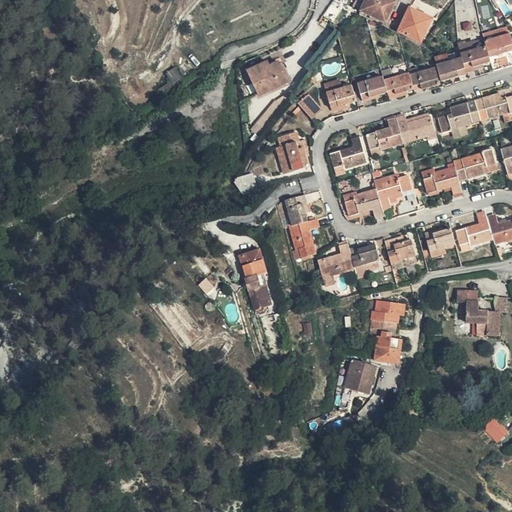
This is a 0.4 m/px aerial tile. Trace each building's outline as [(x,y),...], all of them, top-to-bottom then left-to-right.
[(390,0),(365,0),(360,11),(385,23),(395,2),(390,0)] [(433,14),(410,2),(407,7),(431,19),(433,14)] [(431,19),(407,7),(396,30),(420,42),(431,19)] [(511,41),(510,34),(485,41),(486,46),(490,58),(511,52),(511,41)] [(485,41),(484,38),(458,46),(459,51),(460,54),(486,46),(485,41)] [(490,58),(486,46),(460,54),(462,58),(465,70),(491,63),(490,58)] [(460,54),(459,51),(434,59),(436,66),(462,58),(460,54)] [(436,66),(441,82),(467,74),(465,70),(462,58),(436,66)] [(267,61),(259,65),(263,72),(270,68),(269,66),(267,61)] [(263,72),(259,65),(248,70),(260,96),(288,83),(279,64),(270,68),(263,72)] [(408,69),(409,73),(410,76),(417,74),(416,71),(415,67),(408,69)] [(161,95),(183,81),(175,68),(166,74),(171,81),(158,89),(161,95)] [(410,76),(414,90),(421,88),(422,91),(440,85),(434,68),(421,73),(417,74),(410,76)] [(390,70),(381,72),(382,77),(383,81),(393,78),(392,75),(390,70)] [(383,81),(387,92),(388,97),(407,92),(414,90),(410,76),(409,73),(397,77),(393,78),(383,81)] [(383,81),(382,77),(357,84),(361,99),(387,92),(383,81)] [(326,93),(337,90),(336,87),(335,82),(324,85),(326,93)] [(357,101),(352,86),(341,88),(337,90),(326,93),(331,109),(347,104),(357,101)] [(290,92),(276,101),(284,108),(293,96),(293,95),(290,92)] [(407,92),(388,97),(389,100),(408,95),(407,92)] [(500,94),(475,100),(481,120),(502,115),(510,112),(510,114),(511,112),(511,96),(501,100),(500,94)] [(308,96),(300,104),(312,118),(321,110),(308,96)] [(481,120),(475,100),(450,107),(451,115),(438,118),(442,133),(452,130),(451,129),(460,126),(481,120)] [(251,130),(260,138),(275,118),(284,108),(276,101),(251,130)] [(331,109),(331,113),(348,108),(347,104),(331,109)] [(511,121),(510,114),(510,112),(502,115),(504,123),(511,121)] [(408,124),(405,116),(396,119),(403,144),(427,137),(426,134),(434,132),(430,117),(408,124)] [(403,144),(396,119),(387,122),(389,129),(366,135),(373,158),(382,155),(381,150),(403,144)] [(451,129),(452,130),(453,137),(462,134),(460,126),(451,129)] [(295,130),(291,127),(281,130),(283,138),(288,157),(289,159),(279,162),(283,173),(310,166),(303,142),(299,143),(295,130)] [(437,140),(434,132),(426,134),(427,137),(428,143),(437,140)] [(283,138),(278,140),(275,141),(280,159),(288,157),(283,138)] [(360,138),(351,140),(353,148),(330,154),(335,170),(344,167),(344,169),(367,163),(360,138)] [(511,146),(500,150),(508,177),(511,175),(511,146)] [(492,151),(453,162),(454,163),(454,166),(459,182),(485,174),(483,168),(496,164),(492,151)] [(371,172),(377,170),(374,160),(368,161),(371,172)] [(498,171),(496,164),(483,168),(485,174),(498,171)] [(451,187),(453,197),(462,195),(459,182),(454,166),(448,168),(434,172),(431,173),(432,178),(424,180),(428,194),(451,187)] [(344,167),(335,170),(336,177),(345,174),(344,169),(344,167)] [(422,173),(424,180),(432,178),(431,173),(434,172),(433,170),(422,173)] [(398,175),(374,182),(376,189),(381,207),(390,204),(388,197),(395,195),(402,193),(411,190),(408,176),(399,178),(398,175)] [(248,177),(238,180),(236,185),(237,187),(249,184),(248,177)] [(255,182),(249,184),(237,187),(242,195),(257,191),(255,182)] [(372,210),(374,216),(382,214),(381,207),(376,189),(353,195),(354,200),(345,202),(349,217),(359,214),(372,210)] [(354,200),(353,195),(352,194),(343,196),(345,202),(354,200)] [(305,195),(304,195),(301,196),(305,214),(309,212),(305,195)] [(396,198),(395,195),(388,197),(390,204),(397,203),(396,198)] [(305,214),(301,196),(285,201),(292,226),(308,221),(305,214)] [(486,213),(477,216),(479,224),(456,231),(461,246),(470,244),(470,246),(493,240),(488,219),(487,217),(486,213)] [(493,240),(495,245),(511,240),(511,220),(498,225),(496,217),(488,219),(493,240)] [(308,221),(292,226),(289,227),(295,250),(304,247),(307,258),(315,256),(316,254),(310,231),(317,229),(315,219),(308,221)] [(444,248),(456,245),(451,230),(441,232),(425,236),(430,252),(444,248)] [(403,237),(385,242),(388,252),(395,250),(394,246),(405,243),(403,237)] [(388,252),(391,263),(398,261),(416,256),(412,241),(405,243),(394,246),(395,250),(388,252)] [(318,261),(322,276),(330,273),(331,276),(355,270),(354,268),(350,253),(349,249),(348,243),(339,246),(338,246),(341,254),(321,260),(318,261)] [(350,253),(367,248),(366,244),(349,249),(350,253)] [(354,268),(378,261),(380,261),(375,245),(367,248),(350,253),(354,268)] [(293,261),(307,258),(304,247),(295,250),(291,251),(293,261)] [(446,254),(444,248),(430,252),(431,258),(446,254)] [(259,251),(239,257),(255,313),(259,315),(264,313),(266,309),(266,306),(270,304),(262,276),(266,275),(259,251)] [(398,261),(401,270),(418,265),(416,256),(398,261)] [(355,270),(355,271),(363,269),(364,273),(379,268),(378,261),(354,268),(355,270)] [(391,263),(394,272),(401,270),(398,261),(391,263)] [(199,287),(203,291),(210,284),(207,280),(199,287)] [(210,284),(203,291),(206,295),(214,288),(210,284)] [(327,295),(330,291),(323,285),(320,289),(327,295)] [(466,323),(469,323),(467,292),(458,291),(458,302),(466,302),(466,323)] [(467,292),(469,323),(477,323),(487,323),(487,337),(499,337),(499,313),(507,313),(507,298),(496,298),(496,311),(479,311),(479,301),(477,301),(477,291),(467,292)] [(377,336),(376,347),(401,350),(402,340),(396,339),(391,338),(392,335),(396,335),(399,316),(400,304),(379,301),(378,312),(374,312),(372,312),(369,334),(377,336)] [(487,323),(477,323),(477,337),(487,337),(487,323)] [(401,350),(376,347),(375,360),(380,361),(399,364),(401,350)] [(352,361),(345,387),(353,389),(368,394),(376,368),(352,361)] [(217,377),(224,372),(216,362),(210,367),(217,377)] [(353,389),(345,387),(339,411),(347,409),(353,389)] [(354,416),(342,420),(328,425),(330,430),(331,435),(348,429),(357,425),(354,416)] [(498,429),(500,427),(493,420),(491,421),(498,429)] [(483,428),(493,438),(495,437),(499,441),(506,434),(500,427),(498,429),(491,421),(483,428)]
